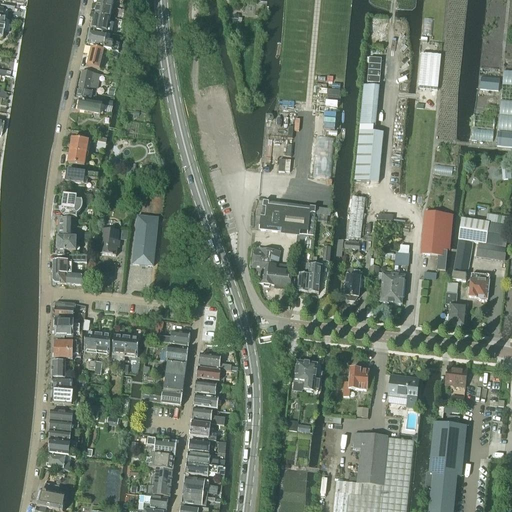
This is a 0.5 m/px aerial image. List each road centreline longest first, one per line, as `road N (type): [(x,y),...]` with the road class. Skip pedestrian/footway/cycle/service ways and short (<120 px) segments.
road 1 (primary): [(243,511),(253,411),(248,356),(185,149),(161,0)]
road 2 (unclassified): [(511,354),(277,323),(248,287),(236,181),(201,103)]
road 3 (residential): [(45,291),(197,313),(172,511)]
road 4 (residential): [(45,291),(51,192),(89,0)]
road 5 (residential): [(25,511),(45,291)]
